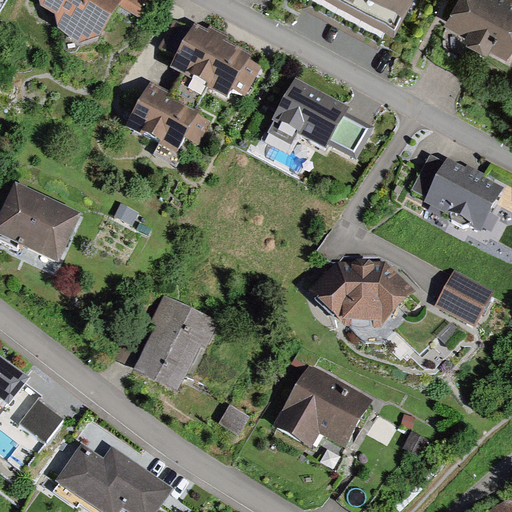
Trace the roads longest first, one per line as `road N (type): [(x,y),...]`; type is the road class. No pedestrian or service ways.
road 1 (residential): [(269,511),(0,315)]
road 2 (residential): [(218,0),(511,152)]
